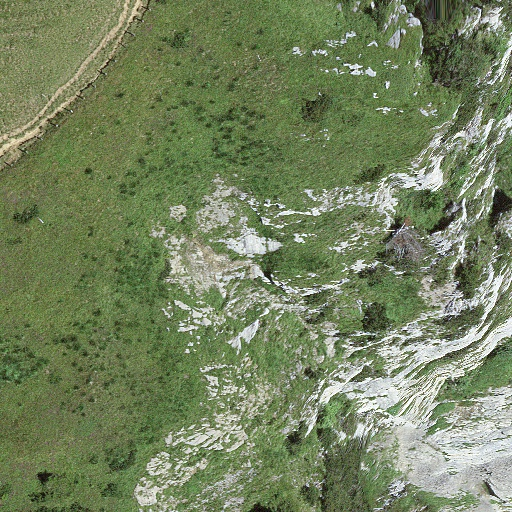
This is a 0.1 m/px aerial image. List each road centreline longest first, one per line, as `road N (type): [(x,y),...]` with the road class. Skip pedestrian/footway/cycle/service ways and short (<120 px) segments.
road 1 (motorway): [(511,135),(382,0)]
road 2 (motorway): [(0,403),(102,511)]
